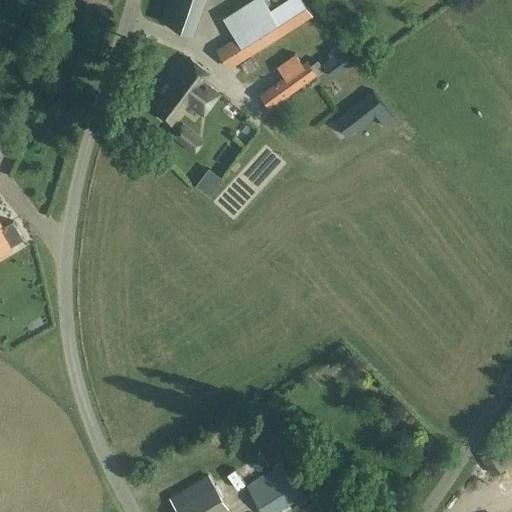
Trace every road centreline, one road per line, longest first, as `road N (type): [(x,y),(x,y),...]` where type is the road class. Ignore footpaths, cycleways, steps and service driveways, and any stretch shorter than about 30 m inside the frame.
road 1 (residential): [(135,511),(89,423),(64,343),(61,254),(69,201),(133,0)]
road 2 (unclassified): [(420,511),(511,382)]
